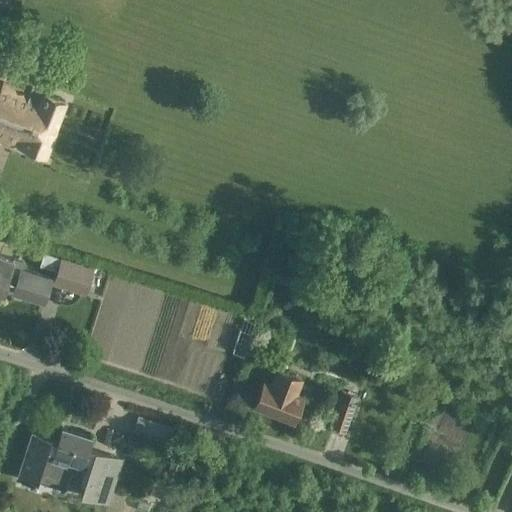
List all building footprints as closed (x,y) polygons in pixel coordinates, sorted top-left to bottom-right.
[(0,140),(46,158),(67,102),(45,94),(46,92),(29,85),(27,90),(0,79),(0,140)] [(52,283),(85,294),(93,267),(60,257),(60,258),(43,253),(39,266),(56,271),(52,283)] [(0,294),(2,295),(6,283),(13,259),(0,255),(0,294)] [(12,291),(42,301),(50,276),(20,267),(22,262),(13,259),(6,283),(14,285),(12,291)] [(253,406),(293,421),(303,396),(297,393),(303,378),(276,367),(269,382),(263,380),(253,406)] [(330,429),(345,433),(354,406),(351,405),(354,397),(345,393),(341,403),(339,402),(330,429)] [(80,494),(109,503),(122,458),(93,449),(92,451),(86,449),(90,436),(62,427),(57,442),(51,440),(52,438),(31,432),(15,478),(37,485),(38,481),(66,490),(73,469),(78,471),(75,482),(83,484),(80,494)]
